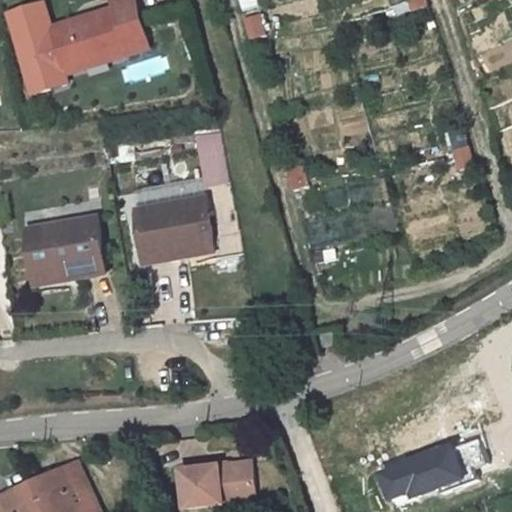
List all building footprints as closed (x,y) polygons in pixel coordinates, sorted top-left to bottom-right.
[(116,11),(55,30),(66,67),(128,49),(131,56),(152,49),(136,0),(125,0),(114,3),(116,11)] [(128,49),(66,67),(69,76),(131,56),(128,49)] [(207,198),(139,211),(148,255),(195,247),(196,251),(217,247),(207,198)] [(99,218),(31,231),(39,279),(61,276),(61,271),(107,263),(99,218)] [(337,341),(316,345),(319,356),(339,353),(337,341)] [(101,511),(78,462),(34,483),(47,511),(101,511)] [(220,498),(256,495),(253,462),(183,467),(187,506),(221,503),(220,498)] [(47,511),(34,483),(0,499),(0,511),(47,511)] [(130,494),(136,507),(148,501),(143,488),(130,494)] [(221,503),(256,500),(256,495),(220,498),(221,503)]
